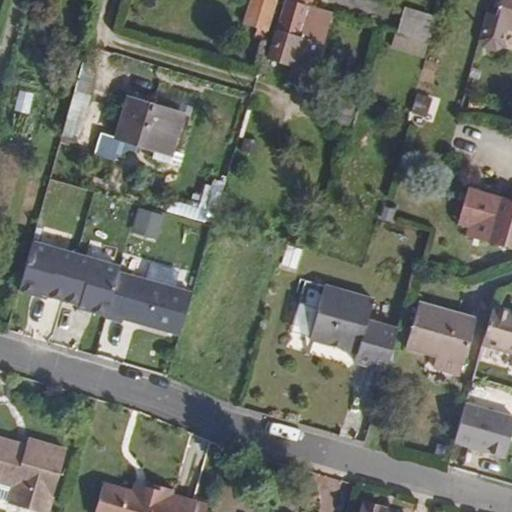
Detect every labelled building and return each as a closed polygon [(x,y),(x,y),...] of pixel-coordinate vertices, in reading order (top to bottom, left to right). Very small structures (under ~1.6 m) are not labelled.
[(266,37),(277,0),(250,0),(242,30),(266,37)] [(511,0),(503,0),(499,17),(487,14),(479,42),(484,51),(494,54),(503,49),(508,32),(511,32),(511,0)] [(314,73),(330,17),(281,2),(265,62),(293,70),(289,84),(309,90),(314,73)] [(422,58),(434,17),(406,10),(394,50),(422,58)] [(316,92),(321,75),(314,73),(309,90),(316,92)] [(75,160),(93,78),(79,74),(60,156),(75,160)] [(432,99),(417,95),(411,116),(426,120),(432,99)] [(171,158),(184,114),(127,96),(114,141),(138,148),(171,158)] [(138,148),(99,138),(93,159),(132,169),(138,148)] [(260,142),(244,138),(240,152),(256,157),(260,142)] [(217,189),(203,185),(196,209),(210,213),(217,189)] [(511,254),(511,201),(502,199),(488,247),(511,254)] [(163,218),(136,210),(128,238),(155,245),(163,218)] [(64,252),(30,242),(14,291),(49,301),(49,300),(64,252)] [(93,261),(64,252),(49,300),(79,309),(93,261)] [(120,269),(93,261),(79,309),(78,312),(104,320),(105,318),(118,274),(120,269)] [(148,276),(172,283),(176,269),(152,263),(148,276)] [(192,296),(118,274),(105,318),(179,340),(192,296)] [(385,375),(398,331),(365,320),(372,300),(323,286),(307,340),(355,355),(352,365),(385,375)] [(466,365),(479,321),(426,305),(413,349),(466,365)] [(511,317),(495,312),(486,345),(511,352),(511,317)] [(482,358),(511,365),(511,353),(485,347),(482,358)] [(511,427),(511,416),(466,403),(452,447),(501,463),(511,427)] [(13,511),(47,511),(64,454),(25,442),(22,450),(0,443),(0,489),(11,492),(6,510),(13,511)] [(197,511),(200,504),(177,497),(179,491),(150,482),(146,497),(105,485),(97,511),(197,511)]
